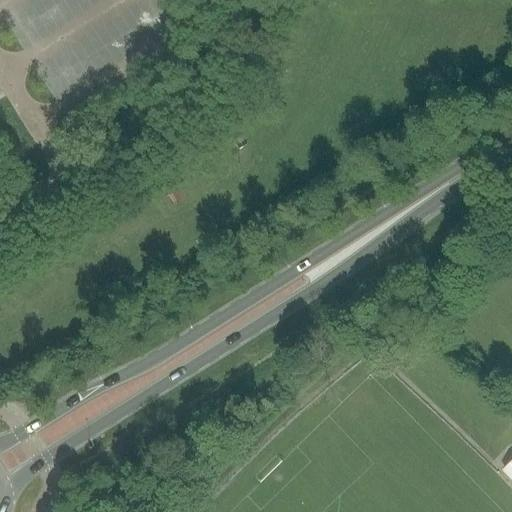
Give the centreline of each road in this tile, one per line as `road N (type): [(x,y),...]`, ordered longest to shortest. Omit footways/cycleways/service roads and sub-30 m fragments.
road 1 (primary): [(0,470),(511,146)]
road 2 (unclassified): [(75,191),(200,101),(240,37),(248,0)]
road 3 (unclassified): [(75,191),(0,68)]
